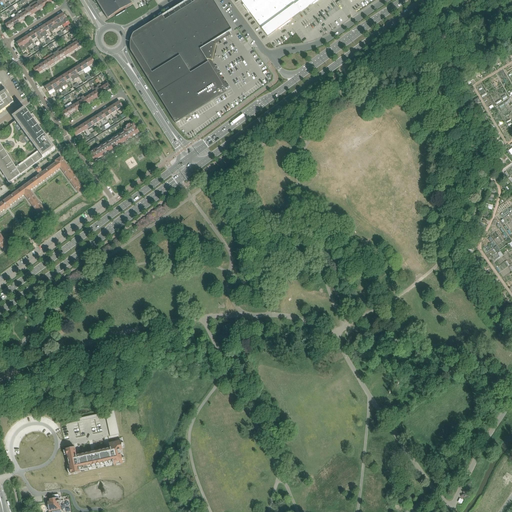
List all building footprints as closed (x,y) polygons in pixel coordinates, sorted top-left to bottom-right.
[(44,8),(38,0),(37,0),(33,3),(38,11),(44,8)] [(115,15),(126,8),(128,7),(128,6),(129,6),(132,5),(132,4),(133,4),(131,1),(130,0),(95,0),(102,11),(105,14),(108,19),(109,18),(109,19),(111,17),(112,16),(112,17),(115,15)] [(130,42),(130,45),(130,48),(131,51),(176,123),(227,92),(224,88),(207,60),(207,59),(211,60),(212,61),(212,59),(216,46),(216,44),(215,44),(213,44),(212,43),(211,43),(228,32),(229,32),(232,30),(228,23),(227,23),(213,0),(196,0),(194,2),(192,3),(165,20),(162,15),(158,18),(157,18),(138,30),(133,33),(132,36),(131,39),(130,42)] [(290,20),(275,0),(240,0),(268,37),(290,20)] [(317,0),(275,0),(290,20),(297,15),(316,1),(317,0)] [(32,15),(38,11),(33,3),(27,7),(32,15)] [(21,10),(26,19),(32,15),(27,7),(21,10)] [(17,17),(20,22),(26,19),(21,10),(15,14),(17,17)] [(63,13),(57,16),(63,25),(69,21),(63,13)] [(57,16),(52,20),(57,29),(63,25),(57,16)] [(11,21),(14,26),(20,22),(17,17),(11,21)] [(52,20),(46,24),(49,29),(51,32),(57,29),(52,20)] [(5,25),(8,30),(14,26),(11,21),(5,25)] [(46,24),(40,28),(45,36),(46,38),(49,36),(46,31),(49,29),(46,24)] [(34,31),(37,37),(39,40),(45,36),(40,28),(34,31)] [(34,31),(28,35),(31,40),(37,37),(34,31)] [(28,35),(22,39),(25,44),(27,47),(33,44),(31,40),(28,35)] [(72,40),(74,43),(78,48),(84,45),(78,36),(72,40)] [(27,47),(25,44),(22,39),(16,43),(20,48),(22,51),(27,47)] [(72,52),(78,48),(74,43),(68,47),(72,52)] [(68,47),(62,50),(66,56),(72,52),(68,47)] [(61,48),(55,52),(60,59),(66,56),(62,50),(61,48)] [(55,52),(49,55),(49,56),(51,58),(54,63),(55,63),(57,61),(60,59),(55,52)] [(49,56),(43,59),(45,62),(48,67),(49,67),(54,63),(51,58),(49,56)] [(92,57),(86,61),(89,66),(95,62),(92,57)] [(86,61),(80,65),(83,70),(85,74),(91,70),(89,66),(86,61)] [(45,62),(39,65),(42,71),(43,70),(45,69),(48,67),(45,62)] [(36,74),(42,71),(39,65),(33,69),(36,74)] [(80,65),(74,68),(77,74),(83,70),(80,65)] [(68,72),(71,77),(73,80),(79,77),(77,74),(74,68),(68,72)] [(68,72),(62,76),(65,81),(71,77),(68,72)] [(62,76),(56,80),(61,88),(67,84),(65,81),(62,76)] [(61,88),(56,80),(50,83),(54,89),(56,92),(61,88)] [(0,112),(14,103),(1,83),(0,84),(0,112)] [(48,92),(54,89),(50,83),(44,87),(48,92)] [(106,92),(111,88),(108,83),(102,87),(106,92)] [(94,88),(100,96),(106,92),(102,87),(100,84),(94,88)] [(94,92),(90,94),(94,100),(100,96),(94,88),(93,86),(91,87),(91,88),(94,92)] [(84,98),(88,103),(94,100),(90,94),(84,98)] [(82,107),(88,103),(84,98),(82,95),(77,99),(79,102),(82,107)] [(122,112),(125,110),(119,101),(113,105),(117,110),(119,108),(121,111),(122,112)] [(67,109),(70,115),(76,111),(73,106),(71,102),(65,106),(67,109)] [(79,102),(73,106),(76,111),(82,107),(79,102)] [(113,105),(108,109),(111,114),(117,110),(113,105)] [(15,121),(10,125),(0,132),(0,169),(9,183),(55,149),(25,108),(13,117),(13,118),(15,121),(15,122),(15,121)] [(67,109),(61,113),(64,118),(70,115),(67,109)] [(108,109),(102,112),(105,117),(111,114),(108,109)] [(102,112),(96,116),(99,121),(105,117),(102,112)] [(96,116),(90,120),(93,125),(99,121),(96,116)] [(91,127),(93,125),(90,120),(84,123),(88,130),(92,128),(91,127)] [(84,123),(78,127),(81,132),(84,131),(87,135),(89,134),(90,133),(88,130),(84,123)] [(124,131),(129,139),(139,132),(136,127),(133,123),(131,125),(130,124),(126,126),(126,128),(124,130),(124,131)] [(76,136),(81,132),(78,127),(72,131),(76,136)] [(118,146),(129,139),(124,131),(113,138),(118,146)] [(113,138),(101,146),(106,154),(118,146),(113,138)] [(94,161),(106,154),(101,146),(95,150),(94,149),(89,153),(91,156),(94,161)] [(0,245),(2,249),(8,245),(0,233),(0,212),(5,209),(5,210),(10,207),(9,206),(24,195),(42,219),(48,215),(30,190),(60,168),(78,193),(84,189),(61,157),(55,161),(51,165),(42,172),(41,171),(41,170),(39,167),(35,169),(38,173),(40,174),(0,203),(0,245)] [(114,411),(79,418),(80,421),(106,415),(115,413),(114,411)] [(66,450),(63,451),(64,455),(67,455),(68,460),(67,460),(68,463),(69,463),(70,469),(67,469),(68,474),(71,473),(71,474),(73,474),(78,473),(80,472),(80,470),(84,470),(84,468),(87,467),(88,467),(92,466),(92,468),(101,466),(101,464),(104,463),(105,463),(108,462),(109,464),(113,463),(114,465),(116,465),(121,464),(123,463),(123,462),(125,462),(124,457),(122,457),(120,450),(123,449),(122,448),(125,447),(124,442),(121,443),(121,440),(109,443),(109,446),(110,448),(108,449),(94,451),(92,452),(79,455),(77,455),(76,453),(75,447),(73,448),(73,447),(68,448),(68,449),(66,449),(66,450)] [(49,496),(50,499),(49,499),(49,501),(47,502),(48,503),(46,503),(47,508),(48,508),(49,511),(61,509),(60,506),(61,506),(60,501),(59,501),(59,498),(55,498),(55,495),(49,496)]
